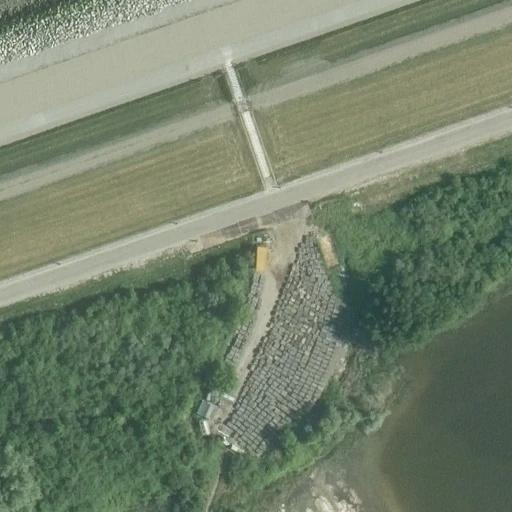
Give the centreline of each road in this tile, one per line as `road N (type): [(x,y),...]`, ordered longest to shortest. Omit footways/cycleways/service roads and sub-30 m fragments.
road 1 (unknown): [(287,192),(288,307),(235,422)]
road 2 (track): [(192,0),(0,66)]
